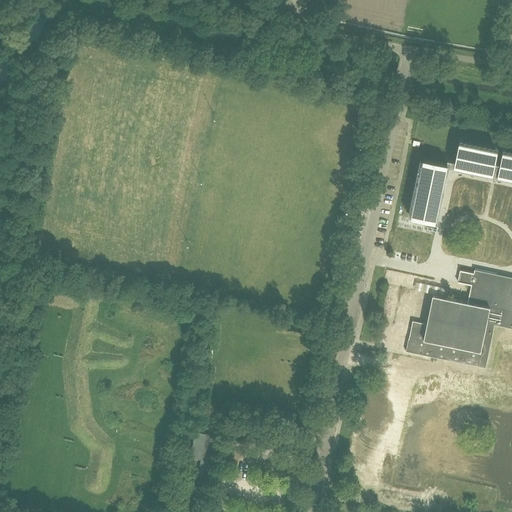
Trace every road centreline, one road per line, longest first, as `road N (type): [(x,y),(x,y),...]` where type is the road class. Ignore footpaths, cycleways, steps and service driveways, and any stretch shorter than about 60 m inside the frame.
road 1 (unclassified): [(312,511),(402,76)]
road 2 (unknown): [(0,234),(6,228),(356,299)]
road 3 (unknown): [(237,273),(185,511)]
road 4 (unknown): [(43,336),(216,369)]
road 5 (residential): [(191,486),(19,452)]
road 6 (unknown): [(344,356),(376,374),(370,436),(356,470),(321,465)]
road 7 (residential): [(107,247),(130,128)]
